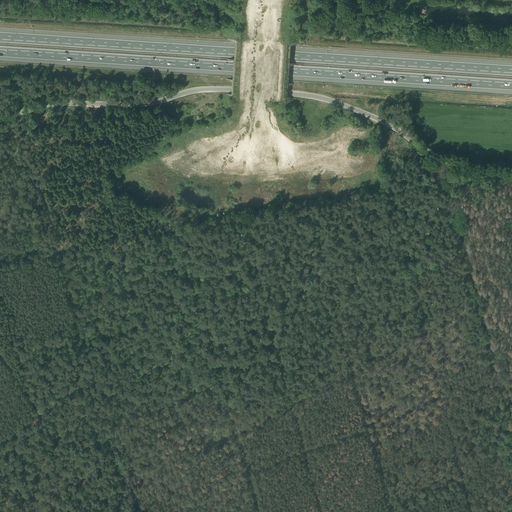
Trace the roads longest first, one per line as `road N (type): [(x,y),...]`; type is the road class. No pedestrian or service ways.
road 1 (unclassified): [(511,172),(444,161),(383,122),(312,96),(206,89),(134,105),(38,106),(0,120)]
road 2 (motorway): [(0,51),(511,85)]
road 3 (motorway): [(511,71),(0,37)]
road 4 (track): [(132,511),(85,482),(0,353)]
